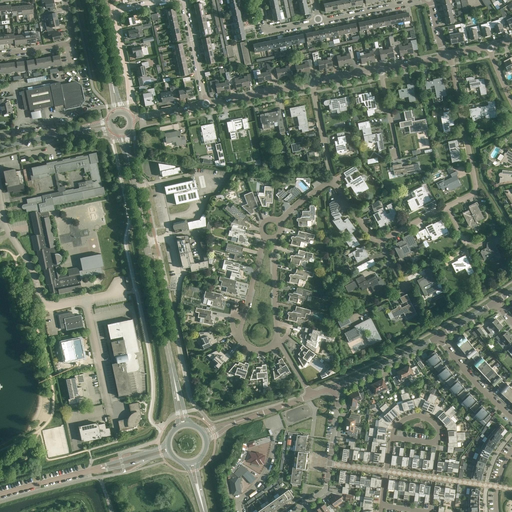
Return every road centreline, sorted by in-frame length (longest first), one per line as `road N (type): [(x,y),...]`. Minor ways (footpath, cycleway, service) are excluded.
road 1 (tertiary): [(183,424),(127,154)]
road 2 (unclassified): [(167,450),(0,495)]
road 3 (residential): [(446,206),(474,190),(447,55)]
road 4 (residential): [(85,298),(44,305),(6,228),(0,196)]
road 5 (residential): [(132,97),(115,10),(163,0)]
road 6 (residential): [(112,417),(85,298)]
